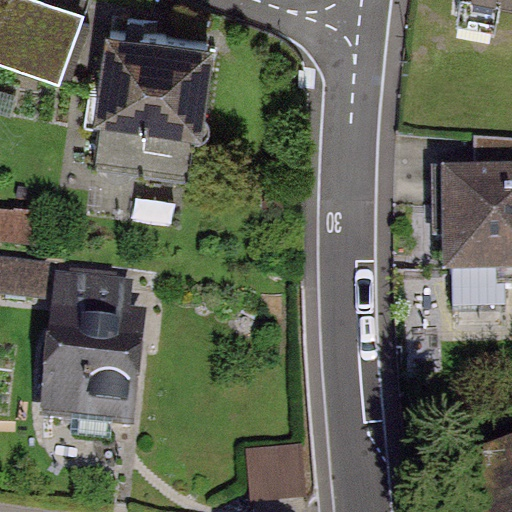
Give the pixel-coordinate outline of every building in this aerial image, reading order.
[(75,16),(25,0),(0,0),(0,55),(56,74),(75,16)] [(217,60),(122,44),(104,146),(199,163),(217,60)] [(511,191),(447,189),(444,300),(511,301),(511,191)] [(0,271),(0,290),(48,304),(59,270),(5,254),(0,271)] [(136,287),(62,280),(48,437),(123,444),(136,287)] [(296,454),(245,456),(247,508),(298,506),(296,454)] [(511,511),(511,472),(461,478),(464,511),(511,511)]
